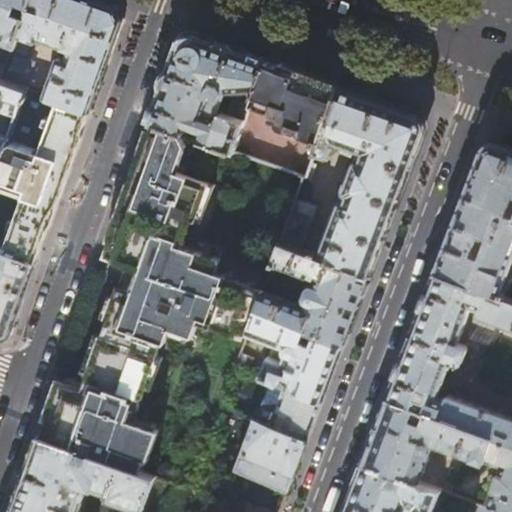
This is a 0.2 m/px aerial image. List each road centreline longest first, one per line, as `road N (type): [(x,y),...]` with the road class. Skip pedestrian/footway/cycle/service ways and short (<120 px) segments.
road 1 (residential): [(488,47),(312,511)]
road 2 (residential): [(26,384),(163,0)]
road 3 (residential): [(359,0),(488,47)]
